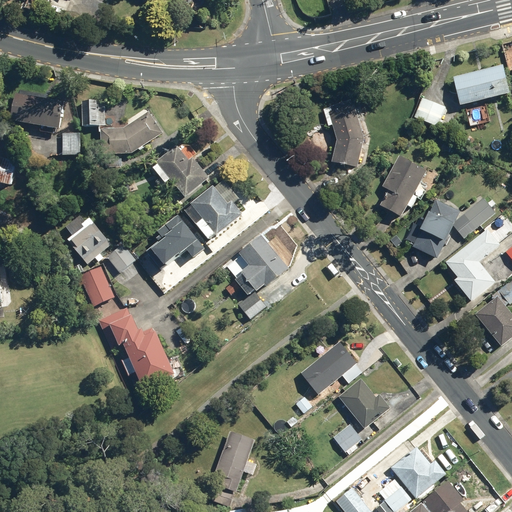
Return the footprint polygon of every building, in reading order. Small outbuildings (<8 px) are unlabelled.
[(453,79),(460,107),(510,95),(503,66),(453,79)] [(8,122),(58,131),(63,103),(13,94),(8,122)] [(414,119),(438,128),(446,109),(421,99),(414,119)] [(80,104),(82,128),(104,127),(103,102),(80,104)] [(353,106),(328,114),(336,141),(331,164),(357,170),(364,141),(353,106)] [(99,131),(100,157),(132,155),(162,135),(147,113),(123,129),(99,131)] [(62,134),(62,157),(79,157),(79,134),(62,134)] [(441,150),(448,153),(451,148),(444,144),(441,150)] [(169,182),(185,200),(208,181),(191,160),(188,163),(175,147),(154,164),(156,166),(151,169),(165,185),(169,182)] [(109,168),(119,168),(119,158),(108,158),(109,168)] [(411,210),(417,199),(413,197),(427,173),(399,158),(382,188),(387,192),(379,207),(400,219),(407,208),(411,210)] [(0,185),(9,187),(15,164),(0,160),(0,185)] [(184,212),(208,242),(214,236),(216,238),(242,217),(231,203),(227,206),(212,188),(189,206),(190,207),(184,212)] [(463,241),(495,215),(483,199),(456,222),(460,213),(435,201),(412,249),(437,261),(453,228),(463,241)] [(0,221),(6,224),(9,218),(0,213),(0,221)] [(69,245),(87,267),(111,246),(88,219),(80,225),(85,231),(69,245)] [(442,266),(471,303),(496,284),(479,263),(500,247),(487,230),(442,266)] [(234,282),(248,297),(255,292),(257,294),(265,287),(267,289),(289,271),(260,237),(258,238),(255,235),(239,248),(242,252),(238,255),(249,268),(240,274),(241,276),(234,282)] [(105,259),(118,275),(135,261),(122,245),(105,259)] [(80,277),(93,308),(114,299),(100,268),(80,277)] [(475,316),(501,349),(511,340),(511,316),(505,308),(508,305),(510,307),(511,305),(511,281),(492,298),(494,301),(475,316)] [(137,333),(126,309),(98,324),(111,353),(121,348),(127,360),(118,364),(125,379),(134,375),(142,393),(174,378),(155,334),(154,334),(151,329),(142,333),(141,331),(137,333)] [(300,375),(318,397),(342,378),(348,385),(361,375),(356,368),(357,367),(339,344),(300,375)] [(338,399),(365,432),(390,410),(379,397),(376,400),(360,381),(338,399)] [(321,406),(324,410),(335,402),(332,398),(321,406)] [(296,406),(304,415),(312,408),(304,399),(296,406)] [(334,439),(345,454),(362,442),(350,427),(334,439)] [(217,504),(229,509),(234,494),(236,494),(244,473),(253,477),(257,467),(247,464),(255,443),(229,433),(215,472),(218,472),(216,477),(222,479),(218,489),(222,490),(217,504)] [(390,470),(415,501),(445,476),(434,462),(430,466),(416,449),(390,470)] [(423,504),(428,511),(466,511),(461,505),(464,503),(448,484),(423,504)] [(384,502),(392,511),(398,511),(411,501),(401,488),(384,502)] [(336,503),(342,511),(369,511),(352,490),(336,503)]
